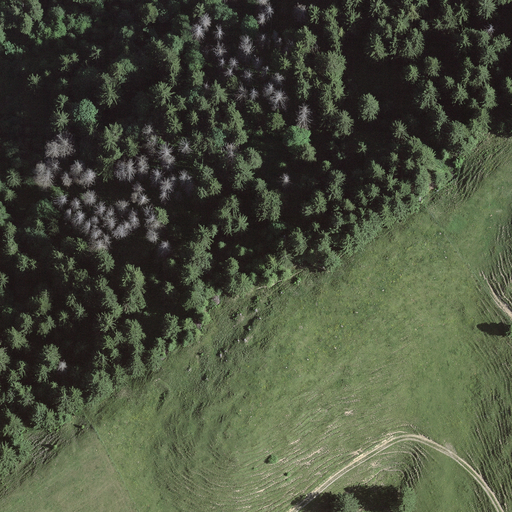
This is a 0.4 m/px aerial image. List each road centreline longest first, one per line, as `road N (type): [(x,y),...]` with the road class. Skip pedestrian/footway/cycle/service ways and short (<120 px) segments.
road 1 (track): [(493,511),(465,466),(406,441),(293,511)]
road 2 (track): [(155,0),(0,107)]
